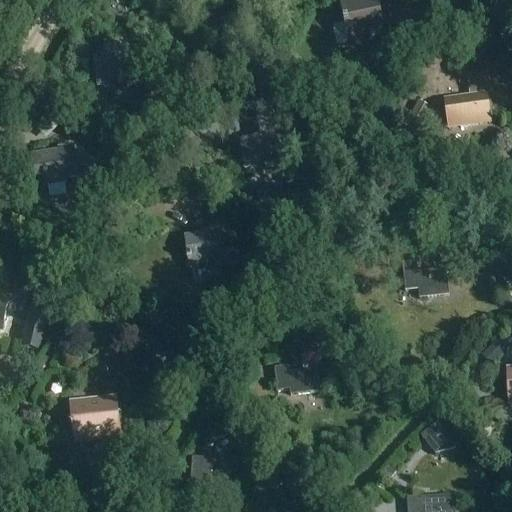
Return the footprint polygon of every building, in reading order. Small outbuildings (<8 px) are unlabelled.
[(349,45),(386,37),(377,0),(357,0),(350,2),(340,4),(349,45)] [(98,89),(129,84),(124,46),(104,49),(105,57),(93,59),(98,89)] [(162,50),(153,63),(163,70),(172,57),(162,50)] [(469,95),(491,92),(489,77),(467,80),(469,95)] [(448,130),(490,125),(486,96),(445,102),(448,130)] [(429,138),(440,115),(415,102),(404,125),(429,138)] [(293,103),(268,106),(269,122),(295,119),(293,103)] [(257,113),(246,115),(247,124),(258,122),(257,113)] [(244,171),(276,167),(271,129),(259,131),(260,139),(241,141),(244,171)] [(76,174),(72,149),(58,151),(59,154),(28,159),(31,180),(45,178),(46,187),(65,185),(64,181),(76,180),(77,187),(86,185),(84,173),(76,174)] [(13,198),(30,194),(28,184),(11,187),(13,198)] [(218,255),(215,232),(201,234),(202,237),(185,239),(189,269),(207,266),(207,263),(218,261),(219,269),(242,266),(240,252),(218,255)] [(258,244),(256,255),(269,258),(272,246),(258,244)] [(417,274),(416,263),(402,265),(405,293),(418,292),(419,300),(449,297),(446,271),(417,274)] [(0,333),(1,333),(9,302),(0,299),(0,333)] [(42,353),(51,312),(32,307),(22,349),(42,353)] [(290,392),(290,397),(320,394),(316,365),(323,364),(320,339),(299,341),(303,372),(288,374),(288,368),(274,370),(277,393),(290,392)] [(500,339),(482,357),(491,366),(492,367),(510,349),(500,339)] [(87,410),(87,402),(69,404),(73,437),(74,446),(111,441),(111,436),(120,435),(116,406),(87,410)] [(460,448),(439,423),(421,438),(435,456),(460,448)] [(192,460),(189,496),(209,497),(212,461),(192,460)] [(271,479),(266,485),(275,493),(281,486),(271,479)] [(424,506),(424,499),(407,500),(407,511),(453,511),(453,504),(424,506)]
